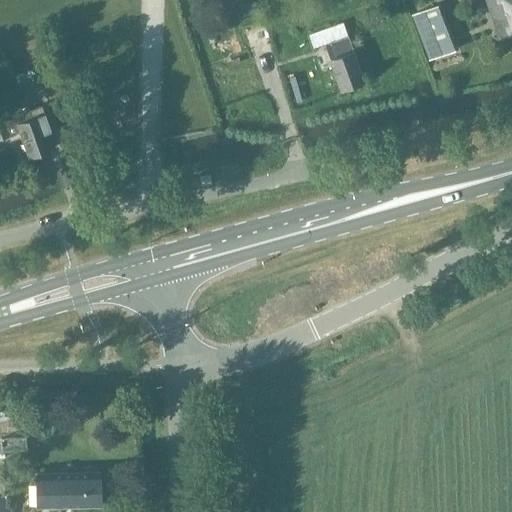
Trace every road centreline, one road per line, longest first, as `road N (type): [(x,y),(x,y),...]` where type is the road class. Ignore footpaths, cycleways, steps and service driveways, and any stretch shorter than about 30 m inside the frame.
road 1 (secondary): [(511,173),(155,267)]
road 2 (unclassified): [(179,369),(245,357),(315,330),(511,232)]
road 3 (unclassified): [(0,238),(335,169)]
road 4 (secondary): [(0,314),(155,267)]
road 5 (unclassified): [(183,511),(179,369)]
